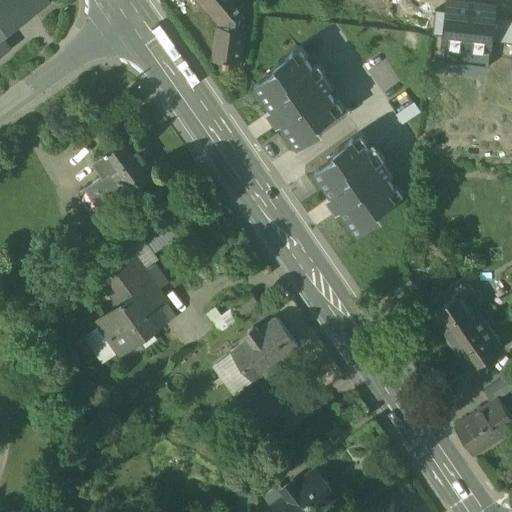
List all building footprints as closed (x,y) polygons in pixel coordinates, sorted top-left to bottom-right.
[(49,3),(46,0),(0,0),(0,57),(12,49),(8,43),(3,37),(49,3)] [(201,0),(220,23),(221,22),(221,27),(219,27),(215,56),(217,56),(217,59),(224,60),(223,63),(229,64),(230,61),(237,61),(237,59),(239,59),(243,30),(244,16),(238,8),(246,1),(244,0),(201,0)] [(501,2),(478,0),(442,0),(435,67),(493,73),(495,54),(499,55),(500,43),(504,43),(503,56),(506,56),(504,76),(511,76),(511,7),(511,20),(500,19),(501,2)] [(297,57),(255,86),(297,147),(339,117),(297,57)] [(129,136),(110,150),(108,148),(104,151),(106,153),(93,162),(103,176),(81,192),(80,196),(81,198),(91,213),(92,214),(93,214),(95,215),(97,214),(155,172),(129,136)] [(396,199),(362,150),(324,176),(358,225),(396,199)] [(159,289),(126,243),(82,275),(92,289),(105,280),(123,305),(101,321),(112,336),(111,337),(112,339),(113,338),(122,350),(158,324),(142,301),(159,289)] [(479,299),(464,278),(443,292),(441,290),(439,289),(435,288),(433,288),(430,288),(429,289),(427,290),(425,292),(424,293),(423,295),(423,297),(423,299),(423,301),(424,305),(408,315),(414,323),(413,324),(428,346),(446,334),(470,371),(504,348),(473,303),(479,299)] [(410,280),(388,295),(397,308),(419,294),(410,280)] [(260,304),(252,293),(233,307),(242,318),(260,304)] [(278,316),(259,330),(258,328),(253,327),(249,330),(248,335),(250,337),(232,351),(252,379),(253,379),(299,345),(278,316)] [(252,379),(232,351),(223,357),(229,365),(219,372),(235,392),(252,379)] [(511,370),(484,390),(492,402),(499,397),(511,388),(511,370)] [(492,402),(455,427),(473,454),(511,428),(511,417),(499,397),(492,402)] [(317,469),(297,483),(294,478),(283,486),(281,484),(266,494),(279,511),(315,511),(337,496),(317,469)] [(404,511),(394,496),(369,511),(404,511)]
